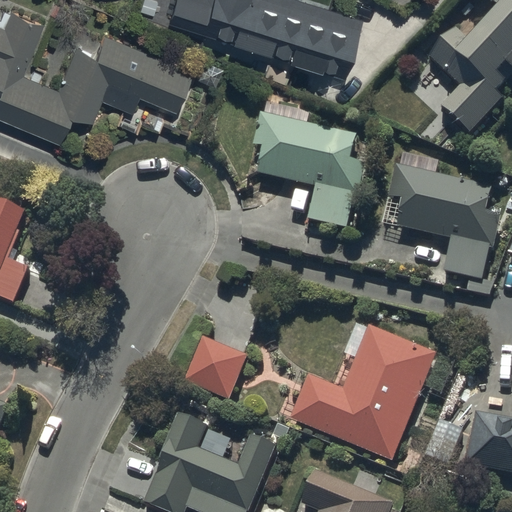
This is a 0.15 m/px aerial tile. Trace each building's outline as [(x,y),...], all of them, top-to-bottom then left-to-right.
[(176,0),(169,22),(344,79),(362,22),(295,0),(176,0)] [(498,9),(468,40),(455,26),(427,55),(458,86),(440,105),(469,133),(503,99),(497,94),(506,85),(499,79),(508,70),(511,73),(511,0),(493,0),(491,2),(498,9)] [(24,76),(40,35),(44,25),(9,11),(2,28),(0,27),(0,120),(61,145),(71,120),(90,127),(100,102),(133,115),(139,98),(175,112),(191,71),(104,37),(96,57),(76,49),(60,89),(24,76)] [(267,121),(262,120),(248,178),(317,195),(309,225),(349,235),(356,202),(360,203),(368,170),(352,167),(358,143),(308,131),(311,119),(270,109),(267,121)] [(402,172),(397,171),(384,231),(451,246),(444,278),(483,287),(491,254),(494,255),(501,222),(489,219),(494,194),(438,182),(440,169),(405,161),(402,172)] [(0,302),(18,309),(32,276),(9,266),(29,220),(0,207),(0,302)] [(343,397),(308,383),(291,427),(395,468),(438,360),(369,332),(343,397)] [(248,362),(203,344),(186,389),(231,407),(248,362)] [(0,441),(12,413),(0,408),(0,441)] [(511,419),(475,413),(466,462),(511,470),(511,419)] [(209,434),(178,421),(143,509),(149,511),(255,511),(279,454),(252,443),(240,471),(201,455),(209,434)] [(464,435),(439,426),(425,463),(450,472),(464,435)] [(317,478),(304,511),(305,511),(394,511),(396,508),(317,478)]
